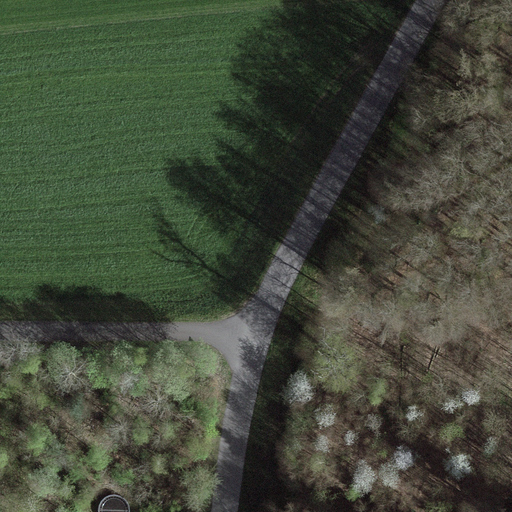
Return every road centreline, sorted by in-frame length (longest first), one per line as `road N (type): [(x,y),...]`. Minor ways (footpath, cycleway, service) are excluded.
road 1 (unclassified): [(432,0),(314,209),(253,342)]
road 2 (residential): [(0,336),(253,342)]
road 3 (unclassified): [(253,342),(225,511)]
